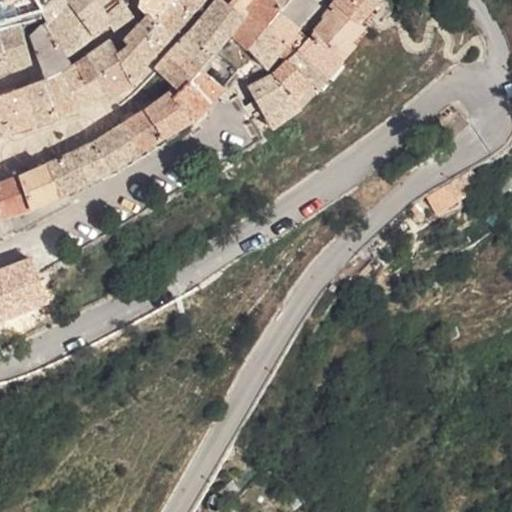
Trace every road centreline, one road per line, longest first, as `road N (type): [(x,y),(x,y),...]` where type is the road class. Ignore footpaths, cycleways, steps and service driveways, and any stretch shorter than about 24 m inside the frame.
road 1 (tertiary): [(487,85),(442,91),(357,165),(249,236),(45,354),(0,368)]
road 2 (tertiary): [(175,511),(315,279),(396,199),(482,138),(493,121),(487,85)]
road 3 (residential): [(0,251),(73,221),(208,129)]
road 4 (residential): [(222,0),(136,95),(151,105),(172,93),(208,129)]
road 5 (residential): [(208,129),(245,88),(279,67),(325,9),(317,0)]
